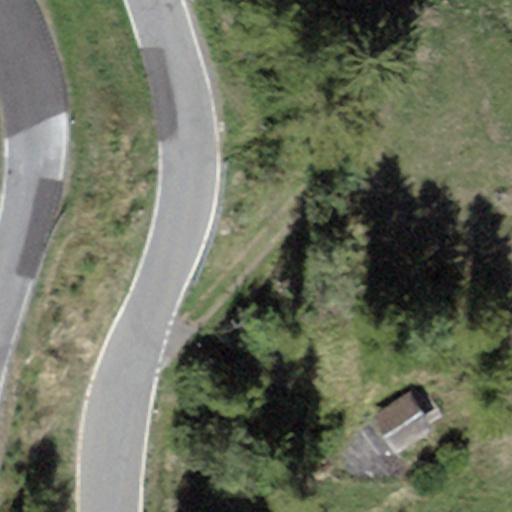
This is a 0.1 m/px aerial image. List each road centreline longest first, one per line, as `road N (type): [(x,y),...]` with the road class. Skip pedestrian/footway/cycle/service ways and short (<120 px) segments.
road 1 (secondary): [(112,511),(121,413),(187,185),(180,71),(156,0)]
road 2 (track): [(135,352),(161,350),(297,206),(331,113),(328,0)]
road 3 (secondary): [(0,11),(26,76),(34,147),(0,310)]
